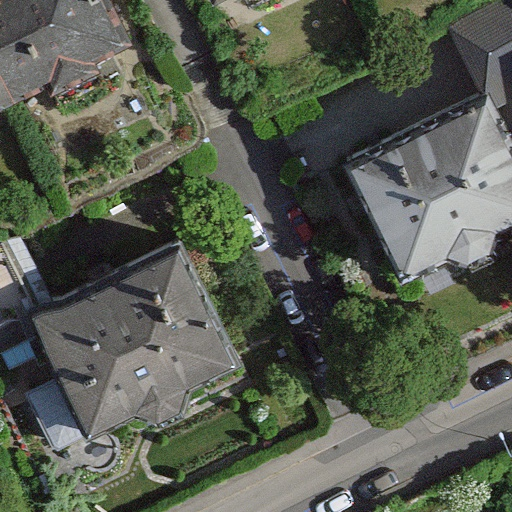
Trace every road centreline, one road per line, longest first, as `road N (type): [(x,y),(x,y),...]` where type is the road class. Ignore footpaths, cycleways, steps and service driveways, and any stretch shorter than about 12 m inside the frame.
road 1 (residential): [(237,167),(380,468)]
road 2 (residential): [(511,403),(380,468)]
